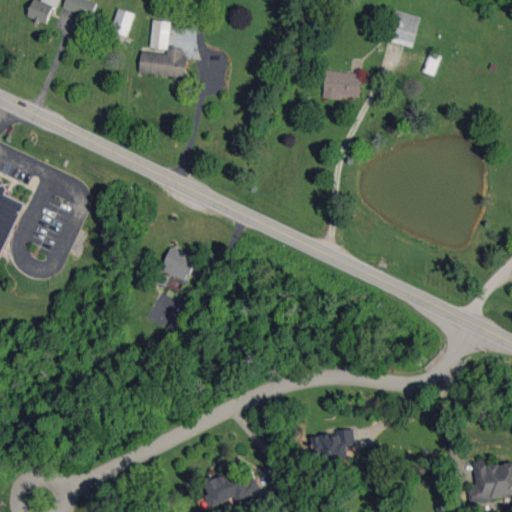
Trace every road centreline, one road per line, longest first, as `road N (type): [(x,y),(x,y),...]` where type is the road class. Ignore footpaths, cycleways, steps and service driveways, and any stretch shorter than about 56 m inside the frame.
road 1 (secondary): [(511,344),(0,97)]
road 2 (residential): [(475,326),(448,366),(420,384),(293,383),(65,494)]
road 3 (residential): [(65,505),(61,484),(42,474),(18,493),(21,511),(65,505)]
